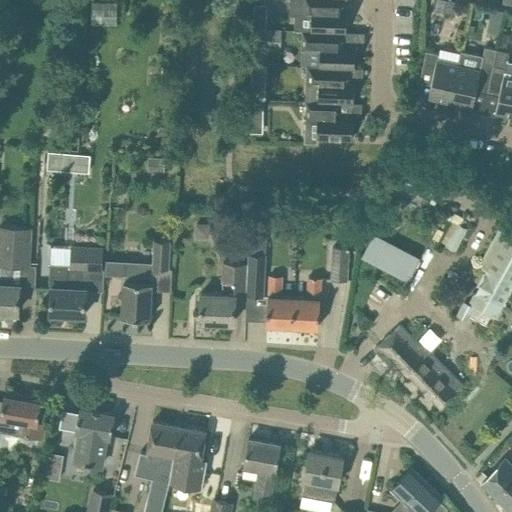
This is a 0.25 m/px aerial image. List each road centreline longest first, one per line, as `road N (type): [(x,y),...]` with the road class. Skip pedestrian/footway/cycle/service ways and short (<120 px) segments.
road 1 (residential): [(67,349),(96,385),(334,426),(387,411)]
road 2 (tertiary): [(387,411),(328,375),(292,366),(67,349)]
road 3 (residential): [(511,142),(392,113),(378,78),(378,0)]
road 4 (tertiary): [(481,511),(387,411)]
